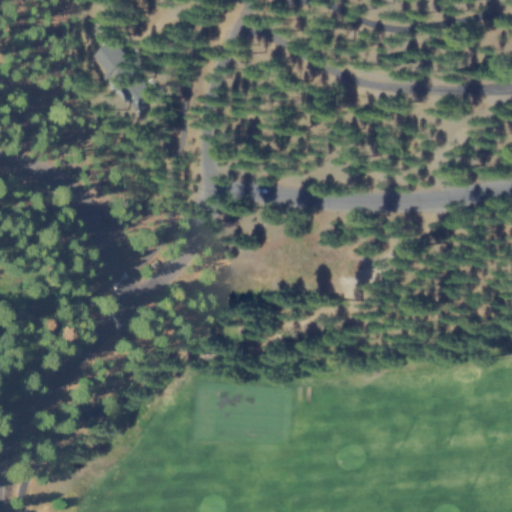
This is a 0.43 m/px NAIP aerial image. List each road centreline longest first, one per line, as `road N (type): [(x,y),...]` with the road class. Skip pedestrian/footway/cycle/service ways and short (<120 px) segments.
road 1 (residential): [(511,186),(387,203),(230,188),(202,207),(166,270),(127,300)]
road 2 (residential): [(127,300),(85,340),(0,455)]
road 3 (residential): [(0,158),(44,172),(71,194),(127,300)]
road 4 (residential): [(237,0),(204,123),(216,194)]
